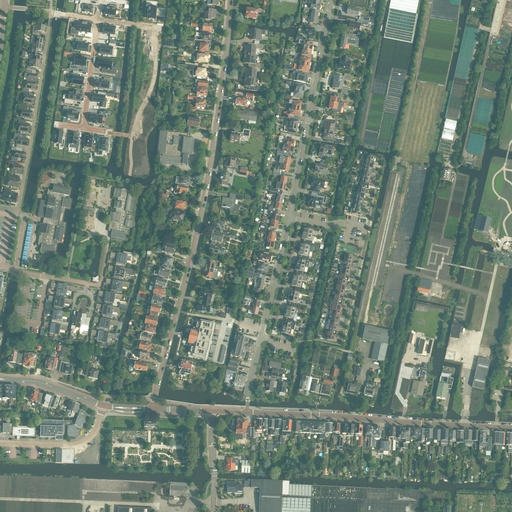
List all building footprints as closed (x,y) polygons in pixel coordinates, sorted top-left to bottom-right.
[(79,5),(78,12),(93,14),(93,8),(92,7),(92,5),(90,5),(91,1),(81,0),(80,0),(80,3),(80,5),(79,5)] [(320,6),(320,3),(304,0),(303,3),(306,3),(311,4),(310,8),(319,10),(319,9),(321,9),(321,7),(320,6)] [(390,0),(384,38),(411,43),(417,15),(416,14),(418,0),(390,0)] [(106,8),(105,15),(108,15),(108,16),(112,17),(112,16),(115,17),(117,7),(110,6),(109,9),(106,8)] [(145,13),(144,18),(147,19),(147,20),(155,20),(156,16),(158,17),(164,18),(165,9),(158,9),(158,10),(157,9),(157,8),(149,7),(148,12),(148,13),(145,13)] [(346,11),(346,13),(347,13),(346,14),(355,16),(358,17),(358,13),(362,13),(362,11),(348,8),(347,11),(346,11)] [(211,21),(211,19),(215,19),(216,10),(218,11),(218,10),(205,9),(205,10),(207,10),(207,13),(205,12),(204,20),(211,21)] [(247,14),(245,13),(245,18),(257,19),(258,13),(261,13),(261,10),(251,9),(251,10),(247,10),(247,14)] [(317,19),(310,17),(304,16),(302,16),(302,18),(310,20),(309,23),(309,24),(316,25),(316,24),(317,19)] [(358,32),(359,27),(363,28),(363,25),(367,26),(368,23),(357,20),(357,24),(350,22),(349,24),(348,25),(348,26),(349,27),(348,30),(358,32)] [(71,28),(71,34),(78,35),(79,31),(90,33),(92,24),(87,24),(87,23),(83,22),(82,23),(78,23),(77,29),(71,28)] [(192,23),(191,25),(195,25),(194,26),(200,27),(200,31),(203,32),(212,33),(212,28),(212,25),(211,25),(200,24),(192,23)] [(32,32),(32,35),(40,36),(41,32),(44,33),(45,27),(35,25),(35,26),(34,26),(33,27),(33,32),(32,32)] [(104,25),(102,34),(110,35),(110,38),(116,39),(116,35),(115,35),(116,27),(104,25)] [(304,25),(303,30),(305,30),(306,31),(305,35),(309,36),(309,37),(309,39),(309,41),(311,41),(311,39),(313,39),(313,38),(313,37),(314,37),(315,32),(313,32),(314,30),(309,29),(310,26),(304,25)] [(261,41),(261,35),(264,35),(264,36),(266,36),(266,31),(264,31),(262,31),(247,29),(246,35),(251,36),(252,35),(253,35),(252,40),(261,41)] [(195,40),(200,41),(210,42),(210,39),(211,38),(211,36),(211,35),(202,34),(199,33),(199,37),(195,37),(195,40)] [(358,46),(359,36),(347,34),(347,37),(342,36),(340,49),(343,49),(343,50),(344,50),(344,49),(345,50),(346,43),(357,45),(357,46),(358,46)] [(33,38),(32,44),(42,46),(43,40),(40,39),(40,36),(32,35),(32,38),(33,38)] [(304,46),(303,49),(312,51),(313,47),(312,47),(313,44),(304,43),(304,41),(299,40),(299,44),(302,44),(302,45),(304,46)] [(76,41),(75,51),(88,52),(89,45),(86,45),(83,45),(81,44),(82,41),(76,41)] [(30,49),(29,53),(38,54),(38,51),(41,51),(42,46),(32,44),(32,49),(30,49)] [(100,47),(100,50),(101,50),(100,54),(113,56),(114,49),(115,49),(116,45),(109,44),(108,48),(102,47),(101,47),(100,47)] [(199,52),(205,53),(208,53),(208,48),(210,49),(210,45),(208,45),(209,45),(200,44),(199,48),(196,48),(196,51),(199,51),(199,52)] [(245,47),(244,55),(255,56),(256,49),(262,50),(263,45),(253,44),(253,47),(245,47)] [(311,55),(312,51),(303,49),(302,56),(310,57),(311,55)] [(31,55),(30,61),(40,63),(40,57),(38,57),(38,54),(29,53),(29,55),(31,55)] [(244,55),(244,63),(254,64),(254,68),(260,68),(263,69),(264,64),(254,63),(255,61),(256,61),(257,61),(258,60),(258,59),(258,58),(258,57),(257,57),(257,56),(255,56),(244,55)] [(70,66),(70,69),(78,71),(78,66),(86,67),(86,62),(87,62),(87,59),(84,58),(79,57),(79,58),(75,57),(74,66),(70,66)] [(338,66),(339,67),(339,68),(349,70),(351,62),(350,62),(351,60),(349,59),(342,57),(341,60),(340,60),(340,64),(339,65),(338,66)] [(301,58),(300,65),(309,66),(310,62),(309,62),(310,60),(301,58)] [(97,62),(96,66),(98,67),(97,69),(102,69),(103,69),(103,70),(104,70),(103,73),(102,72),(102,73),(114,75),(115,68),(112,67),(112,62),(99,60),(98,62),(97,62)] [(29,67),(27,66),(27,70),(34,71),(34,68),(39,69),(40,63),(30,61),(29,67)] [(190,66),(189,71),(193,71),(193,76),(205,77),(206,76),(207,74),(206,74),(206,73),(205,73),(206,70),(198,69),(198,67),(194,67),(190,66)] [(246,70),(245,78),(256,79),(256,72),(260,73),(260,68),(254,68),(253,70),(246,70)] [(28,74),(27,81),(37,83),(38,75),(32,74),(32,71),(26,70),(25,73),(28,74)] [(71,74),(70,84),(83,86),(84,79),(79,78),(79,75),(78,75),(78,72),(73,71),(73,74),(71,74)] [(293,71),(293,74),(295,74),(293,81),(296,81),(305,83),(306,76),(302,75),(302,73),(293,71)] [(335,76),(333,82),(343,84),(344,80),(351,81),(352,75),(346,74),(345,78),(340,77),(340,76),(338,75),(337,76),(335,76)] [(96,81),(95,88),(99,89),(99,90),(103,90),(103,89),(108,90),(109,83),(112,84),(112,80),(104,78),(104,82),(100,81),(96,81)] [(245,78),(244,86),(246,87),(252,87),(251,90),(258,91),(258,87),(255,86),(256,79),(245,78)] [(190,80),(190,83),(198,83),(197,88),(207,89),(207,88),(207,87),(208,85),(207,85),(207,82),(190,80)] [(23,92),(24,92),(29,93),(29,89),(35,90),(37,83),(27,81),(26,88),(23,88),(23,92)] [(332,88),(335,89),(335,90),(338,91),(338,89),(343,90),(342,94),(348,95),(349,89),(342,88),(343,84),(333,82),(332,88)] [(295,87),(294,91),(304,93),(305,90),(304,89),(305,86),(293,83),(292,87),(295,87)] [(207,93),(206,93),(207,90),(193,88),(193,91),(197,92),(197,96),(206,97),(206,96),(207,96),(207,95),(207,94),(207,93)] [(303,96),(304,93),(294,91),(294,95),(291,94),(290,97),(302,99),(303,96)] [(29,96),(30,93),(29,93),(24,92),(23,96),(25,96),(24,103),(33,104),(34,97),(29,96)] [(65,99),(64,104),(73,105),(74,101),(81,102),(82,95),(78,95),(79,93),(74,92),(74,94),(69,94),(69,100),(65,99)] [(92,98),(92,99),(93,100),(93,102),(100,103),(99,107),(106,108),(107,99),(105,99),(106,93),(99,92),(98,95),(94,95),(93,97),(92,98)] [(235,102),(235,104),(236,105),(245,107),(246,101),(253,102),(254,95),(247,94),(246,98),(243,98),(243,99),(237,98),(236,101),(235,102)] [(331,97),(330,103),(338,104),(342,105),(345,106),(346,104),(342,103),(343,102),(339,101),(339,98),(340,95),(334,94),(333,97),(331,97)] [(286,104),(289,104),(292,105),(291,109),(301,110),(301,107),(301,103),(293,102),(293,99),(289,98),(286,97),(285,103),(286,103),(286,104)] [(190,100),(190,102),(192,102),(192,103),(196,103),(195,107),(204,109),(205,108),(206,106),(205,105),(205,102),(196,101),(190,100)] [(330,103),(329,109),(332,109),(332,112),(340,114),(342,107),(345,108),(345,106),(342,105),(338,104),(330,103)] [(32,112),(27,111),(28,107),(19,106),(18,110),(21,110),(20,117),(31,119),(32,112)] [(68,112),(67,119),(72,119),(72,121),(77,121),(77,120),(78,120),(79,113),(75,113),(75,109),(68,108),(68,112)] [(300,113),(301,110),(291,109),(290,112),(288,112),(287,115),(299,117),(299,114),(300,113)] [(243,110),(243,112),(235,111),(234,117),(238,117),(238,120),(240,120),(241,120),(245,120),(246,118),(249,119),(249,121),(256,121),(256,120),(257,112),(243,110)] [(91,115),(90,123),(94,123),(94,124),(97,125),(97,124),(102,125),(103,117),(105,117),(106,113),(100,112),(99,116),(91,115)] [(184,127),(190,127),(190,126),(197,127),(198,123),(199,123),(199,121),(198,121),(198,120),(198,118),(194,117),(194,119),(188,118),(188,119),(185,119),(184,127)] [(289,122),(288,126),(298,128),(299,121),(286,119),(286,122),(289,122)] [(18,124),(19,124),(18,131),(29,133),(30,125),(25,125),(26,121),(19,120),(18,124)] [(325,132),(325,133),(333,134),(334,131),(335,131),(335,130),(338,130),(338,127),(335,127),(336,124),(327,122),(326,126),(325,129),(324,129),(324,131),(325,132)] [(284,132),(296,134),(298,128),(288,126),(287,130),(284,129),(284,132)] [(241,138),(242,136),(248,137),(249,131),(243,130),(243,134),(234,132),(234,133),(230,133),(229,139),(234,140),(234,141),(239,142),(240,137),(241,138)] [(158,153),(157,153),(157,154),(162,154),(162,156),(160,156),(159,164),(182,166),(182,164),(187,165),(187,160),(186,160),(187,157),(185,156),(186,154),(192,155),(191,155),(193,140),(194,140),(194,139),(192,139),(192,134),(174,132),(174,135),(172,134),(172,132),(161,131),(160,131),(158,153)] [(54,136),(53,139),(55,140),(54,144),(59,144),(59,148),(64,149),(65,139),(62,139),(63,133),(56,132),(55,136),(54,136)] [(333,142),(335,142),(335,144),(339,145),(340,140),(336,140),(333,139),(333,138),(333,134),(325,133),(324,133),(323,136),(324,136),(323,139),(333,141),(333,142)] [(13,141),(18,141),(17,145),(27,147),(28,139),(21,138),(22,135),(15,134),(13,141)] [(69,144),(68,149),(75,150),(74,153),(78,154),(80,142),(77,141),(78,140),(78,138),(78,135),(70,134),(68,144),(69,144)] [(86,137),(84,149),(91,150),(90,151),(95,152),(96,146),(92,145),(93,137),(89,136),(89,137),(86,137)] [(96,149),(96,153),(99,154),(99,151),(107,152),(107,150),(108,150),(109,144),(108,144),(109,139),(101,138),(99,149),(96,149)] [(286,139),(285,145),(294,147),(295,141),(292,140),(291,139),(291,140),(286,139)] [(280,152),(280,154),(290,156),(290,153),(292,153),(293,152),(293,151),(293,150),(293,148),(294,147),(285,145),(283,152),(280,152)] [(318,157),(321,157),(320,160),(324,161),(325,156),(330,157),(332,147),(321,145),(320,150),(321,152),(321,153),(319,153),(318,157)] [(14,158),(24,160),(25,153),(16,151),(16,148),(12,147),(12,150),(13,151),(15,152),(14,158)] [(235,165),(236,160),(236,159),(227,158),(225,166),(233,168),(234,165),(235,165)] [(11,173),(21,174),(23,167),(16,166),(17,162),(9,161),(8,167),(12,168),(11,173)] [(326,176),(328,165),(320,163),(320,166),(316,165),(314,173),(326,176)] [(280,164),(279,170),(289,172),(288,172),(290,166),(283,164),(280,164)] [(442,179),(449,180),(451,171),(444,169),(442,179)] [(221,178),(220,179),(221,180),(221,181),(222,181),(221,185),(227,186),(228,182),(229,178),(232,178),(232,175),(222,174),(222,177),(221,178)] [(8,186),(19,188),(20,180),(14,179),(15,176),(8,175),(7,178),(9,178),(8,186)] [(190,180),(189,180),(190,176),(182,176),(181,178),(179,178),(177,184),(188,186),(189,184),(190,183),(190,181),(190,180)] [(407,176),(404,188),(415,191),(415,187),(413,186),(414,178),(407,176)] [(320,188),(323,189),(325,181),(313,178),(312,186),(314,187),(314,188),(313,188),(312,192),(319,193),(320,188)] [(270,188),(269,191),(282,194),(282,191),(285,191),(286,185),(280,183),(277,183),(276,189),(270,188)] [(45,225),(40,224),(38,233),(38,234),(41,234),(40,236),(43,237),(42,239),(41,239),(40,242),(38,242),(37,246),(41,246),(40,252),(54,255),(57,242),(62,243),(62,242),(61,242),(64,228),(64,229),(64,228),(57,227),(58,221),(59,221),(61,213),(63,214),(63,213),(64,208),(69,209),(69,208),(70,200),(68,200),(63,199),(64,195),(68,196),(70,189),(69,189),(66,188),(53,186),(53,185),(52,191),(47,190),(47,193),(47,194),(46,197),(45,197),(44,201),(40,201),(38,217),(37,217),(45,219),(44,222),(45,223),(45,225)] [(188,190),(188,189),(188,188),(176,186),(174,194),(184,196),(184,194),(187,194),(188,192),(188,191),(188,190)] [(3,201),(16,203),(17,194),(10,193),(11,190),(5,189),(3,201)] [(110,213),(108,222),(112,223),(112,225),(110,224),(110,228),(108,228),(108,232),(111,232),(110,239),(111,238),(124,241),(125,241),(126,231),(124,231),(125,228),(132,229),(133,222),(133,221),(129,221),(130,216),(127,215),(128,212),(133,213),(132,213),(135,196),(136,196),(130,195),(130,192),(126,191),(126,190),(122,189),(122,190),(114,189),(113,197),(118,198),(117,201),(114,201),(115,201),(113,208),(116,209),(115,213),(110,212),(110,213)] [(274,196),(273,202),(282,204),(284,197),(281,197),(282,194),(269,191),(269,195),(274,196)] [(222,198),(221,207),(221,206),(225,207),(225,208),(227,208),(227,207),(230,208),(229,211),(237,213),(239,205),(235,205),(235,200),(242,201),(243,196),(230,194),(232,194),(231,197),(229,197),(229,199),(222,198)] [(322,203),(325,204),(327,196),(319,194),(318,198),(309,196),(308,203),(309,204),(308,208),(314,209),(315,205),(321,206),(322,203)] [(402,196),(400,208),(408,209),(409,201),(412,202),(413,198),(402,196)] [(175,204),(176,204),(175,208),(184,209),(185,208),(185,206),(185,202),(179,202),(179,201),(176,201),(175,204)] [(268,207),(268,211),(277,213),(278,210),(281,210),(282,204),(273,202),(272,206),(271,206),(270,206),(270,207),(268,207)] [(353,209),(352,214),(359,216),(359,217),(362,218),(362,216),(362,215),(362,214),(360,214),(361,210),(350,208),(353,209)] [(183,215),(172,213),(172,211),(164,210),(163,214),(171,216),(171,220),(182,222),(183,215)] [(273,215),(271,221),(279,223),(280,216),(277,216),(277,213),(268,211),(267,213),(270,213),(270,214),(273,215)] [(482,217),(478,231),(488,233),(491,219),(482,217)] [(277,229),(279,223),(271,221),(266,220),(266,223),(271,224),(270,227),(277,229)] [(227,234),(228,232),(222,230),(223,226),(215,224),(215,225),(214,225),(213,227),(214,228),(213,231),(227,234)] [(304,229),(303,234),(312,236),(313,231),(319,233),(319,229),(306,227),(305,229),(304,229)] [(265,240),(267,241),(275,242),(276,235),(268,233),(268,230),(261,229),(260,232),(263,233),(263,232),(265,232),(266,234),(265,240)] [(230,236),(224,234),(223,235),(213,232),(212,237),(211,238),(210,240),(211,241),(212,242),(211,244),(215,245),(216,243),(223,244),(224,240),(222,239),(223,237),(229,238),(230,236)] [(302,239),(303,239),(302,242),(311,244),(312,241),(311,241),(312,236),(303,234),(302,239)] [(273,249),(275,242),(267,241),(266,248),(273,249)] [(300,245),(299,250),(309,252),(310,247),(311,247),(311,244),(302,242),(302,245),(300,245)] [(157,248),(156,252),(162,253),(162,252),(174,255),(175,251),(176,251),(176,248),(175,248),(175,247),(163,245),(162,249),(157,248)] [(298,255),(300,255),(299,258),(310,260),(308,260),(309,257),(308,257),(309,252),(299,250),(298,255)] [(111,258),(110,262),(112,262),(113,259),(118,260),(117,264),(116,266),(120,267),(122,255),(111,253),(111,258)] [(122,255),(120,267),(124,267),(125,268),(125,265),(125,264),(126,265),(127,261),(133,262),(133,257),(135,257),(135,255),(132,254),(126,253),(125,256),(122,255)] [(266,262),(270,263),(272,255),(262,253),(261,260),(267,261),(266,262)] [(163,258),(162,261),(172,264),(172,263),(173,262),(173,261),(173,259),(169,258),(169,257),(162,255),(161,257),(160,258),(163,258)] [(297,260),(296,265),(305,267),(308,268),(310,260),(299,258),(298,260),(297,260)] [(207,264),(206,269),(220,271),(220,270),(221,270),(221,269),(217,269),(217,267),(219,268),(220,263),(218,263),(218,262),(216,261),(215,262),(208,261),(208,264),(207,264)] [(268,266),(259,264),(260,264),(254,262),(253,265),(259,266),(258,270),(267,273),(267,272),(268,271),(268,270),(268,269),(268,266)] [(295,270),(296,271),(295,273),(305,275),(305,272),(304,272),(305,267),(296,265),(295,270)] [(109,267),(108,271),(115,273),(115,277),(113,277),(113,279),(118,280),(119,278),(120,268),(109,267)] [(119,278),(118,280),(122,281),(123,278),(124,274),(130,275),(134,276),(135,271),(131,270),(123,269),(120,268),(119,278)] [(170,274),(169,273),(169,271),(160,269),(159,273),(155,272),(154,275),(168,278),(168,277),(169,276),(170,274)] [(220,272),(220,271),(206,269),(206,273),(205,277),(214,279),(215,280),(216,280),(217,280),(218,280),(218,279),(218,278),(218,277),(217,277),(218,272),(220,272)] [(293,276),(292,281),(302,283),(302,281),(305,282),(306,282),(306,281),(307,281),(308,280),(308,276),(305,275),(295,273),(295,276),(293,276)] [(254,289),(253,292),(260,293),(260,291),(262,291),(263,291),(264,286),(263,286),(264,282),(263,282),(264,280),(259,279),(255,278),(255,280),(254,283),(258,284),(256,289),(254,289)] [(150,286),(154,286),(154,285),(165,288),(166,285),(167,285),(167,283),(167,282),(167,281),(156,279),(155,283),(151,283),(150,286)] [(418,286),(417,291),(429,294),(430,289),(425,287),(426,281),(420,279),(419,286),(418,286)] [(107,280),(106,284),(113,285),(113,288),(111,288),(110,292),(116,293),(116,291),(118,281),(107,280)] [(116,293),(120,294),(120,292),(121,287),(128,288),(129,283),(118,281),(116,291),(116,293)] [(295,287),(294,290),(301,291),(303,283),(302,283),(292,281),(291,286),(295,287)] [(52,283),(51,288),(57,289),(56,294),(57,294),(56,298),(60,298),(63,285),(58,284),(56,284),(52,283)] [(63,285),(60,298),(64,299),(65,296),(66,296),(67,291),(72,292),(73,292),(74,287),(67,286),(68,285),(63,285)] [(165,289),(154,286),(152,291),(154,292),(153,296),(161,298),(161,296),(163,297),(164,293),(165,293),(166,291),(165,290),(165,289)] [(204,299),(204,301),(214,303),(213,303),(214,296),(212,296),(212,292),(209,291),(205,290),(205,291),(201,290),(201,292),(200,292),(199,293),(199,294),(199,295),(200,295),(201,296),(200,297),(204,298),(204,299)] [(290,291),(289,297),(298,299),(299,294),(300,294),(301,291),(294,290),(294,292),(290,291)] [(105,303),(109,303),(111,293),(100,292),(99,297),(105,298),(105,303)] [(111,293),(109,303),(109,305),(113,306),(113,304),(114,299),(120,300),(121,295),(111,293)] [(49,296),(49,301),(55,302),(54,307),(55,307),(54,311),(58,311),(60,298),(56,298),(55,297),(49,296)] [(163,301),(162,300),(151,297),(150,304),(161,307),(161,304),(163,303),(163,301)] [(288,302),(289,302),(288,305),(298,307),(298,304),(297,303),(298,299),(289,297),(288,302)] [(60,298),(58,311),(63,312),(64,309),(64,304),(70,305),(71,300),(64,299),(60,298)] [(198,309),(198,311),(201,312),(206,313),(206,312),(209,313),(210,309),(211,309),(213,303),(214,303),(204,301),(203,304),(203,305),(199,304),(199,306),(198,306),(197,306),(197,307),(197,308),(197,309),(198,309)] [(97,305),(96,309),(103,311),(102,315),(103,315),(102,317),(106,318),(107,316),(108,306),(97,305)] [(286,307),(285,312),(295,314),(296,309),(297,309),(298,307),(288,305),(288,307),(286,307)] [(107,316),(106,318),(111,319),(111,316),(112,316),(112,312),(118,313),(119,308),(108,306),(107,316)] [(147,315),(157,318),(158,317),(160,308),(152,306),(151,310),(147,309),(146,314),(148,314),(147,315)] [(247,306),(246,309),(249,310),(248,314),(251,315),(251,313),(253,314),(254,314),(258,315),(259,308),(249,306),(249,307),(247,306)] [(45,312),(44,316),(46,316),(47,314),(52,315),(52,320),(52,324),(56,324),(58,311),(54,311),(53,310),(47,309),(47,313),(46,313),(45,312)] [(58,311),(56,324),(68,326),(68,323),(63,322),(63,320),(62,320),(62,317),(68,318),(69,313),(63,312),(58,311)] [(284,317),(286,317),(285,320),(294,322),(294,321),(295,321),(296,321),(297,316),(296,315),(295,314),(285,312),(284,317)] [(71,326),(71,329),(75,330),(75,328),(80,329),(82,318),(82,314),(78,314),(77,317),(73,316),(71,326)] [(80,329),(79,333),(83,334),(84,332),(88,333),(90,319),(86,318),(87,315),(82,314),(82,318),(80,329)] [(145,324),(156,327),(158,319),(146,317),(145,324)] [(95,318),(94,323),(99,323),(98,327),(97,327),(97,330),(104,331),(104,329),(106,319),(95,318)] [(104,329),(104,331),(109,332),(110,325),(116,326),(117,321),(110,320),(106,319),(104,329)] [(283,323),(282,328),(291,330),(292,325),(294,325),(294,322),(285,320),(284,323),(283,323)] [(191,330),(188,344),(189,344),(194,345),(193,348),(191,348),(190,352),(192,353),(193,353),(192,356),(205,360),(207,352),(209,345),(209,343),(209,344),(210,340),(210,339),(211,339),(212,332),(214,324),(200,321),(200,324),(197,324),(196,328),(198,329),(197,332),(191,330)] [(49,336),(53,337),(55,325),(52,324),(45,323),(44,328),(50,329),(49,336)] [(56,324),(53,337),(58,338),(58,335),(59,335),(60,330),(66,331),(67,327),(67,326),(68,326),(68,327),(68,326),(56,324)] [(156,327),(144,325),(144,324),(141,324),(140,328),(139,328),(139,330),(141,330),(141,331),(145,333),(146,332),(150,333),(151,333),(154,334),(156,327)] [(452,324),(449,338),(458,339),(459,334),(460,334),(460,331),(461,326),(452,324)] [(281,333),(282,333),(281,335),(281,336),(282,336),(284,337),(291,338),(291,335),(290,335),(291,330),(282,328),(281,333)] [(384,330),(381,344),(387,345),(390,331),(384,330)] [(99,337),(98,342),(97,345),(101,346),(101,347),(104,333),(93,331),(92,333),(91,333),(90,338),(93,339),(93,336),(99,337)] [(104,333),(101,347),(107,348),(108,343),(106,343),(107,338),(113,339),(114,334),(104,333)] [(141,333),(140,340),(141,341),(150,343),(152,342),(153,340),(151,338),(152,336),(146,335),(146,334),(141,333)] [(233,356),(233,357),(244,359),(246,352),(249,352),(249,351),(250,350),(250,347),(251,347),(251,345),(248,344),(249,339),(242,337),(243,334),(236,333),(235,336),(238,336),(238,337),(237,342),(235,351),(233,356)] [(136,339),(135,344),(140,345),(139,349),(147,351),(150,352),(151,347),(151,344),(148,343),(147,344),(141,342),(141,341),(140,340),(138,340),(136,339)] [(419,346),(418,354),(423,355),(423,354),(426,355),(429,355),(433,341),(428,340),(428,341),(428,342),(423,341),(421,347),(419,346)] [(371,358),(371,359),(384,362),(387,345),(381,344),(378,343),(375,342),(371,358)] [(12,359),(9,358),(9,363),(11,363),(11,364),(12,365),(14,366),(15,365),(18,365),(18,364),(21,365),(23,355),(18,354),(19,351),(13,350),(12,359)] [(131,354),(130,359),(137,360),(138,359),(147,360),(148,358),(149,357),(149,355),(149,354),(140,352),(139,352),(138,356),(131,354)] [(25,355),(24,365),(27,366),(27,367),(28,367),(28,368),(31,368),(32,367),(35,367),(36,363),(37,355),(34,355),(34,354),(29,353),(29,354),(26,353),(25,355)] [(52,371),(53,368),(56,369),(58,359),(55,358),(55,357),(51,356),(50,357),(46,359),(44,368),(45,369),(46,370),(45,370),(46,371),(48,372),(50,370),(50,369),(52,370),(52,371)] [(133,368),(134,368),(134,369),(146,372),(147,368),(148,368),(148,366),(147,366),(147,365),(141,364),(142,361),(137,360),(130,359),(129,362),(135,363),(135,365),(131,364),(129,365),(128,370),(129,371),(131,372),(133,371),(133,368)] [(264,372),(268,372),(269,366),(279,368),(280,368),(282,361),(270,359),(269,364),(265,364),(264,372)] [(192,366),(195,367),(196,363),(181,361),(181,364),(179,365),(179,367),(180,368),(181,369),(181,371),(179,372),(179,374),(180,376),(183,376),(185,375),(185,374),(190,375),(192,366)] [(69,363),(61,362),(59,372),(62,373),(62,374),(65,374),(68,375),(71,375),(72,366),(69,366),(69,363)] [(87,371),(86,371),(86,376),(89,377),(88,378),(97,379),(99,371),(90,369),(91,364),(88,364),(87,371)] [(269,366),(268,372),(272,373),(271,376),(281,378),(282,378),(283,371),(279,370),(279,368),(269,366)] [(355,367),(353,376),(360,377),(361,369),(355,367)] [(244,387),(245,382),(247,377),(236,374),(237,371),(227,368),(226,373),(236,376),(234,384),(233,384),(234,386),(235,386),(243,387),(244,387)] [(474,377),(472,387),(479,389),(480,385),(482,385),(483,379),(482,378),(483,373),(484,373),(484,369),(477,368),(476,372),(477,372),(475,377),(474,377)] [(300,382),(299,390),(304,391),(304,390),(306,391),(306,392),(308,393),(309,391),(311,392),(312,384),(313,381),(318,382),(318,381),(318,380),(312,378),(309,378),(307,377),(308,372),(301,371),(299,381),(300,382)] [(439,381),(436,397),(445,399),(447,389),(450,390),(453,378),(449,378),(448,377),(448,378),(447,379),(447,383),(440,381),(439,381)] [(412,392),(422,394),(425,380),(421,379),(420,383),(414,382),(412,392)] [(278,392),(285,393),(286,384),(290,384),(290,381),(286,380),(284,380),(284,383),(279,382),(278,392)] [(311,392),(310,392),(318,394),(320,386),(317,385),(318,382),(313,381),(312,384),(311,392)] [(265,391),(272,392),(272,395),(275,396),(276,388),(273,388),(274,383),(267,382),(265,391)] [(347,391),(350,392),(350,393),(357,395),(358,390),(359,390),(360,384),(354,383),(354,385),(348,384),(347,391)] [(329,395),(331,387),(322,385),(320,393),(329,395)] [(373,392),(376,393),(377,390),(365,387),(364,394),(372,396),(373,392)] [(41,408),(42,403),(41,402),(42,395),(40,395),(40,393),(38,393),(38,391),(37,391),(36,390),(35,390),(34,391),(33,390),(32,396),(31,397),(30,399),(31,400),(31,401),(39,402),(38,407),(41,408)] [(50,407),(54,396),(49,394),(49,395),(45,394),(45,395),(46,395),(43,402),(44,402),(43,405),(44,405),(44,407),(46,407),(46,406),(50,407)] [(54,396),(50,407),(56,409),(60,398),(54,396)] [(67,410),(66,414),(68,414),(68,417),(71,417),(76,404),(71,402),(68,411),(67,410)] [(76,404),(71,417),(73,418),(75,413),(78,414),(76,417),(78,417),(77,418),(78,418),(80,412),(81,408),(79,408),(80,405),(76,404)] [(66,420),(66,423),(67,423),(73,423),(72,426),(68,426),(67,437),(69,437),(76,437),(78,438),(79,435),(81,430),(81,428),(82,427),(83,428),(84,426),(85,423),(87,419),(86,418),(87,414),(80,412),(78,418),(77,418),(77,420),(75,419),(75,420),(74,421),(73,421),(66,420)] [(57,440),(63,440),(63,433),(64,433),(64,423),(64,421),(41,420),(40,437),(57,438),(57,440)] [(234,432),(235,433),(237,433),(237,434),(237,439),(238,440),(239,440),(242,440),(242,434),(248,434),(248,438),(254,438),(255,428),(248,428),(248,430),(246,430),(246,428),(247,421),(239,421),(238,422),(237,421),(233,420),(232,425),(238,425),(238,428),(237,428),(235,429),(234,430),(234,432)] [(283,422),(282,432),(282,436),(290,437),(290,439),(291,439),(291,435),(291,423),(291,422),(288,422),(283,422)] [(3,427),(3,433),(13,434),(13,426),(10,426),(10,424),(3,424),(3,427)] [(13,426),(13,434),(13,436),(17,436),(17,440),(20,440),(20,436),(26,437),(30,437),(31,437),(34,437),(35,428),(31,428),(31,427),(27,427),(17,426),(17,428),(13,428),(13,426)] [(373,426),(371,447),(375,447),(376,440),(374,440),(375,436),(376,436),(376,438),(380,438),(380,436),(379,436),(379,426),(373,426)] [(457,432),(456,440),(456,445),(462,445),(462,444),(464,444),(464,440),(463,440),(464,432),(461,432),(460,431),(458,431),(458,432),(457,432)] [(479,450),(479,455),(480,455),(480,454),(479,454),(479,453),(485,454),(485,455),(486,455),(486,452),(488,452),(491,452),(490,453),(491,453),(492,439),(491,439),(491,440),(488,440),(486,444),(485,444),(486,433),(482,432),(482,433),(481,433),(480,432),(479,440),(479,450)] [(227,470),(234,471),(235,466),(238,466),(239,460),(235,460),(235,459),(227,459),(227,470)] [(242,464),(241,473),(250,473),(251,461),(240,461),(240,464),(242,464)] [(281,511),(282,495),(288,495),(288,496),(298,496),(311,497),(311,486),(289,485),(289,483),(289,482),(255,480),(248,480),(248,482),(244,482),(244,488),(260,489),(258,511),(281,511)] [(188,487),(188,484),(170,483),(170,496),(187,497),(187,496),(187,495),(188,494),(187,493),(187,487),(188,487)] [(227,483),(227,493),(242,493),(243,486),(237,486),(237,483),(227,483)] [(282,497),(281,511),(310,511),(311,499),(282,497)]
